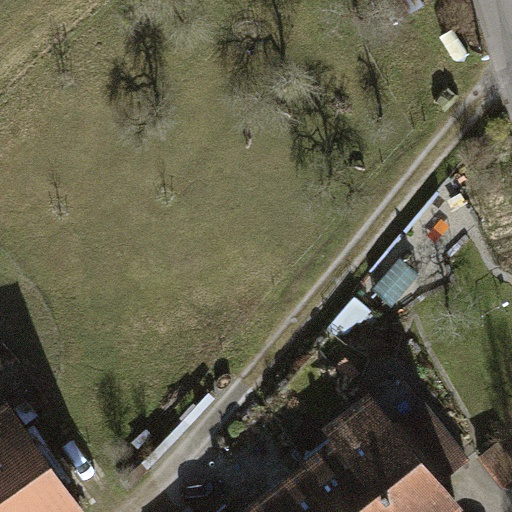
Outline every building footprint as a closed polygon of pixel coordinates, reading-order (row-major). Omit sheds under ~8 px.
[(402,258),(374,289),(393,306),(420,274),(402,258)] [(338,439),(300,469),(337,511),(439,511),(456,498),(431,468),(451,451),(417,413),(398,429),(371,398),(332,431),(338,439)] [(0,511),(64,511),(78,503),(21,421),(0,435),(0,511)] [(477,469),(500,502),(511,493),(511,468),(500,452),(477,469)] [(337,511),(300,469),(249,510),(250,511),(337,511)]
